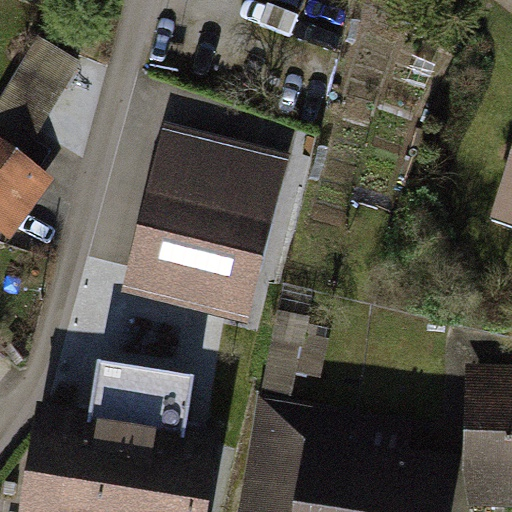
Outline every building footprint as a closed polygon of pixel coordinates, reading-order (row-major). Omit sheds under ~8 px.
[(41,40),(0,103),(0,147),(18,159),(79,64),(41,40)] [(288,155),(163,125),(121,292),(246,323),(288,155)] [(18,159),(0,147),(0,231),(10,239),(50,182),(18,159)] [(511,158),(490,217),(511,225),(511,158)] [(511,369),(470,368),(466,504),(511,505),(511,369)] [(88,417),(33,408),(15,511),(205,511),(218,437),(174,430),(182,384),(96,369),(88,417)] [(421,420),(259,396),(240,511),(439,511),(448,453),(417,448),(421,420)]
